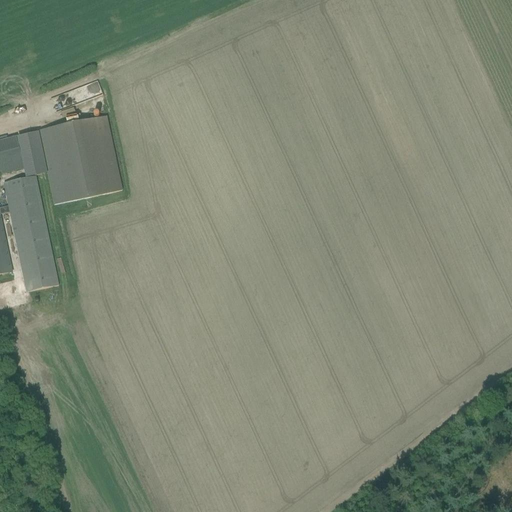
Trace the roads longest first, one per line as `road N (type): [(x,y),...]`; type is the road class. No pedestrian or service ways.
road 1 (track): [(259,0),(47,96),(29,114)]
road 2 (track): [(326,511),(511,374)]
